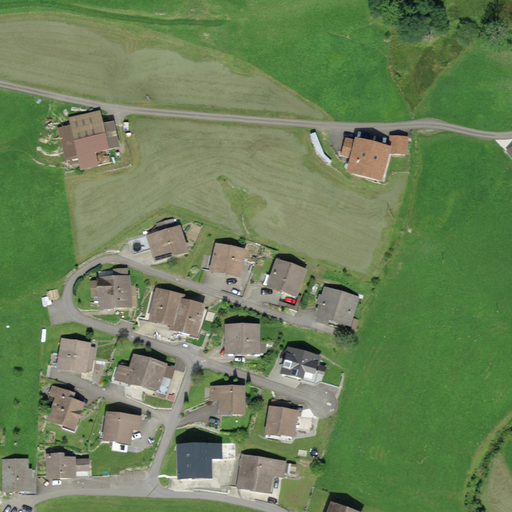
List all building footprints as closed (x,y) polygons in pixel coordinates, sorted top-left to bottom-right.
[(98,109),(69,115),(70,124),(77,156),(80,171),(101,166),(98,152),(120,148),(114,120),(101,123),(98,109)] [(77,156),(70,124),(59,126),(65,158),(77,156)] [(391,146),(355,137),(355,140),(346,138),(341,155),(350,157),(347,171),(382,180),(391,146)] [(408,137),(391,137),(391,146),(391,153),(407,154),(408,137)] [(177,229),(149,238),(155,260),(184,252),(177,229)] [(243,251),(217,246),(212,269),(238,275),(243,251)] [(302,272),(278,264),(269,287),(294,296),(302,272)] [(127,278),(99,281),(101,308),(129,306),(127,278)] [(355,299),(327,290),(319,315),(347,324),(355,299)] [(152,319),(175,325),(181,302),(182,298),(159,292),(152,319)] [(203,307),(181,302),(175,325),(173,331),(196,336),(203,307)] [(257,329),(227,329),(227,353),(257,353),(257,329)] [(88,346),(59,342),(54,374),(82,378),(83,374),(89,375),(93,351),(87,350),(88,346)] [(322,357),(289,348),(282,376),(314,384),(322,357)] [(127,371),(116,368),(111,383),(156,398),(165,368),(132,357),(127,371)] [(72,394),(55,388),(53,394),(57,395),(49,419),(74,427),(82,403),(70,399),(72,394)] [(242,388),(212,388),(212,400),(220,400),(220,412),(242,412),(242,388)] [(294,414),(273,411),(269,434),(290,438),(294,414)] [(140,418),(110,414),(107,439),(129,442),(130,428),(139,429),(140,418)] [(219,448),(180,448),(180,477),(210,476),(209,459),(219,459),(219,448)] [(88,459),(44,458),(44,483),(73,484),(74,474),(88,475),(88,459)] [(282,464),(244,458),(239,485),(269,490),(272,473),(280,475),(282,464)] [(28,463),(0,463),(0,494),(28,495),(28,463)]
